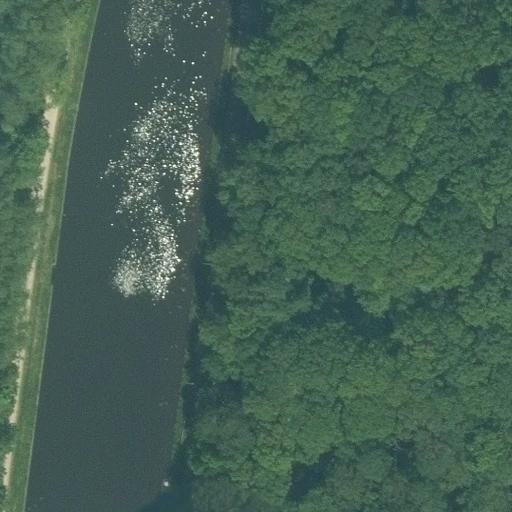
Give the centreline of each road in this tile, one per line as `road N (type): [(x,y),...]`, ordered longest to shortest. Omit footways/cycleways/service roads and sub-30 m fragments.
road 1 (tertiary): [(185,511),(251,0)]
road 2 (unclassified): [(0,500),(52,96),(72,0)]
